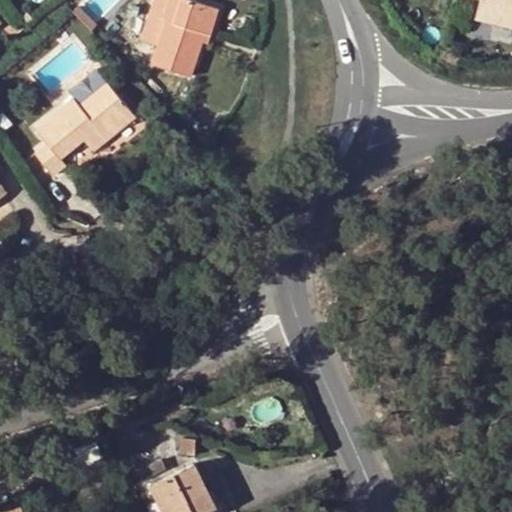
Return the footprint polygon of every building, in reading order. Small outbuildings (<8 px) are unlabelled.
[(89,0),(88,1),(100,15),(118,0),(89,0)] [(174,21),(180,0),(152,0),(139,38),(158,44),(167,19),(174,21)] [(180,0),(174,21),(167,19),(158,44),(152,60),(192,75),(202,41),(205,32),(211,33),(218,8),(193,0),(180,0)] [(511,0),(478,0),(474,18),(511,27),(511,0)] [(79,4),(74,9),(92,28),(97,23),(79,4)] [(11,40),(25,30),(16,19),(3,29),(11,40)] [(205,32),(202,41),(208,43),(211,33),(205,32)] [(461,52),(442,45),(439,57),(456,64),(461,52)] [(60,158),(84,139),(97,129),(102,134),(131,112),(107,82),(79,105),(74,99),(35,128),(46,142),(34,152),(52,174),(64,164),(60,158)] [(97,129),(84,139),(93,150),(135,117),(131,112),(102,134),(97,129)] [(215,459),(214,447),(200,448),(200,459),(215,459)] [(154,475),(166,469),(161,459),(149,465),(154,475)] [(150,486),(155,496),(208,491),(195,465),(150,486)] [(208,491),(155,496),(162,511),(202,511),(215,507),(208,491)]
